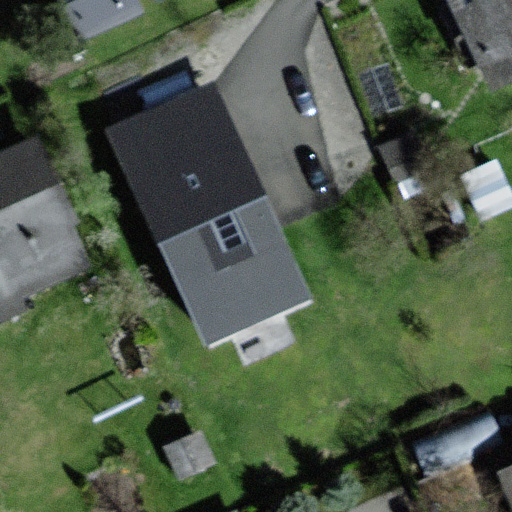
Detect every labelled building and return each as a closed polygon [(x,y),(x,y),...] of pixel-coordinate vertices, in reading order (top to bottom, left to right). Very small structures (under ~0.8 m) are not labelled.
[(141,0),(66,0),(81,32),(143,5),(141,0)] [(511,0),(457,0),(497,85),(511,77),(511,0)] [(215,84),(113,129),(211,348),(313,303),(215,84)] [(90,265),(38,141),(0,157),(0,319),(28,308),(22,294),(90,265)] [(511,473),(501,478),(511,502),(511,473)] [(241,511),(237,501),(210,511),(241,511)]
